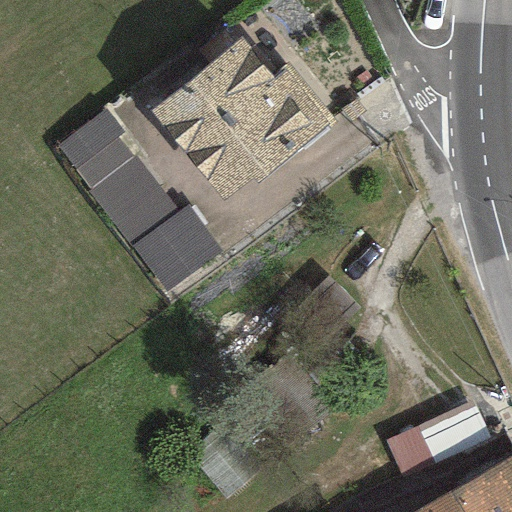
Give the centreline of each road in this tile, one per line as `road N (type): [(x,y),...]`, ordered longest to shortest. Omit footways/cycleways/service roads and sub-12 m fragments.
road 1 (residential): [(476,267),(362,0)]
road 2 (tertiary): [(463,0),(458,59),(476,267)]
road 3 (unknown): [(418,132),(229,225)]
